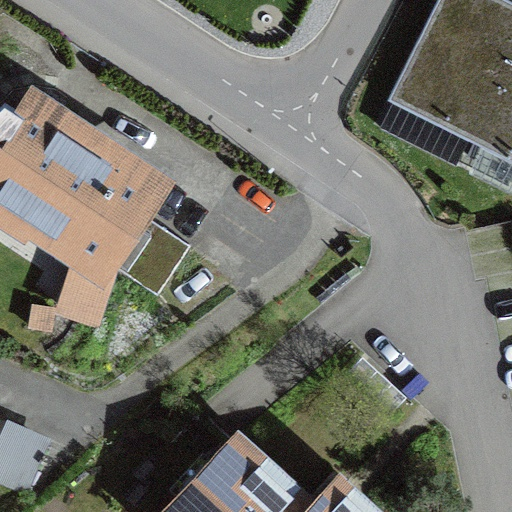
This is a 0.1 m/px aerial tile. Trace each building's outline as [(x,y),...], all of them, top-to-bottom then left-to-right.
[(511,6),(498,0),(442,0),(395,96),(511,153),(511,6)] [(0,208),(25,225),(32,215),(85,248),(112,265),(156,294),(189,244),(138,211),(158,180),(33,98),(22,114),(6,103),(0,108),(0,208)] [(112,265),(85,248),(64,309),(93,319),(112,265)] [(156,511),(164,511),(232,439),(194,403),(123,480),(156,511)] [(0,477),(12,483),(32,437),(6,425),(0,437),(0,477)] [(308,511),(311,509),(310,508),(233,438),(232,439),(164,511),(308,511)] [(368,511),(335,481),(310,508),(311,509),(308,511),(368,511)]
